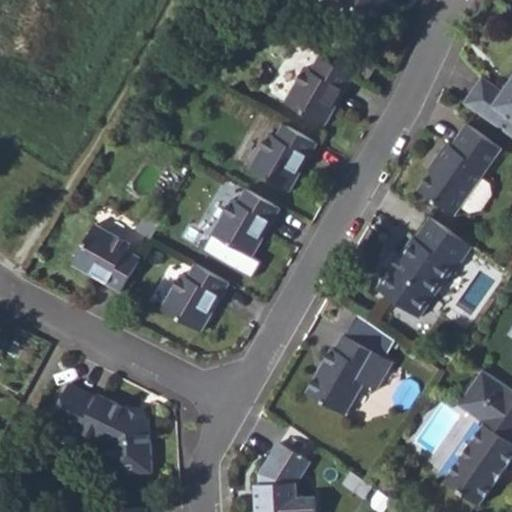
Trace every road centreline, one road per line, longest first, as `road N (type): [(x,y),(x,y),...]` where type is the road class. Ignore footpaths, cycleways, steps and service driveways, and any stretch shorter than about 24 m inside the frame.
road 1 (residential): [(230,406),(349,212),(457,0)]
road 2 (residential): [(230,406),(0,289)]
